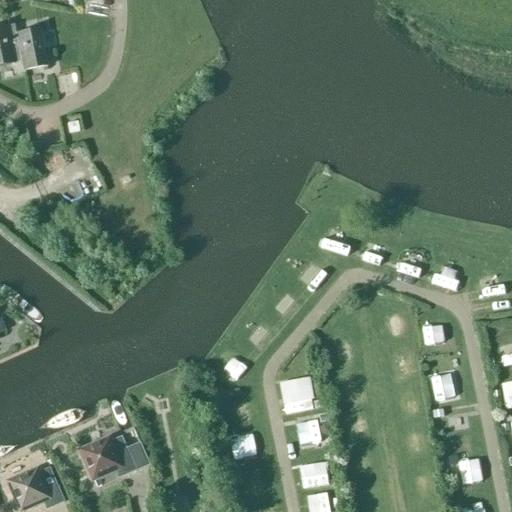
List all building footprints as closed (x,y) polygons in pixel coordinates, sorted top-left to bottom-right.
[(9,51),(6,35),(4,27),(0,27),(0,69),(21,65),(18,49),(9,51)] [(6,35),(9,51),(18,49),(21,65),(23,74),(46,69),(38,29),(6,35)] [(67,124),(68,134),(78,132),(76,122),(67,124)] [(338,236),(361,248),(368,234),(345,222),(338,236)] [(291,275),(301,262),(292,256),(282,269),(291,275)] [(394,278),(409,281),(413,261),(399,258),(394,278)] [(455,296),(462,271),(428,261),(421,287),(455,296)] [(501,270),(468,281),(476,306),(509,295),(501,270)] [(284,325),(303,303),(290,291),(270,313),(284,325)] [(404,341),(397,313),(387,316),(393,344),(404,341)] [(326,332),(338,336),(344,321),(331,317),(326,332)] [(230,337),(247,353),(261,338),(244,322),(230,337)] [(452,354),(448,329),(424,333),(428,358),(452,354)] [(495,365),(511,362),(511,335),(491,339),(495,365)] [(234,369),(242,352),(225,344),(217,361),(234,369)] [(388,364),(404,358),(399,346),(384,353),(388,364)] [(511,376),(494,379),(498,407),(511,405),(511,376)] [(357,380),(330,387),(335,405),(362,398),(357,380)] [(396,405),(414,404),(412,385),(394,387),(396,405)] [(282,412),(303,409),(301,397),(280,400),(282,412)] [(242,410),(246,410),(244,398),(220,402),(223,426),(244,423),(242,410)] [(442,402),(443,426),(465,425),(464,402),(442,402)] [(397,421),(419,419),(418,408),(396,410),(397,421)] [(511,419),(502,422),(507,446),(511,444),(511,419)] [(243,458),(253,455),(244,427),(235,430),(243,458)] [(359,442),(353,429),(337,438),(343,450),(359,442)] [(447,430),(447,445),(464,445),(464,430),(447,430)] [(122,439),(110,443),(109,440),(94,447),(93,444),(83,449),(84,451),(81,452),(83,455),(80,456),(84,466),(87,465),(93,480),(115,471),(119,479),(136,472),(122,439)] [(421,439),(399,439),(400,463),(422,462),(421,439)] [(342,456),(344,467),(359,465),(357,453),(342,456)] [(300,489),(319,485),(314,461),(294,465),(300,489)] [(415,495),(431,493),(426,469),(411,472),(415,495)] [(50,470),(39,474),(37,471),(22,478),(21,476),(11,480),(12,482),(10,483),(11,486),(8,487),(12,497),(15,496),(22,511),(43,502),(47,510),(64,503),(50,470)] [(363,485),(361,471),(344,473),(346,487),(363,485)] [(239,479),(240,502),(259,501),(258,478),(239,479)] [(454,501),(456,511),(479,511),(477,497),(454,501)]
